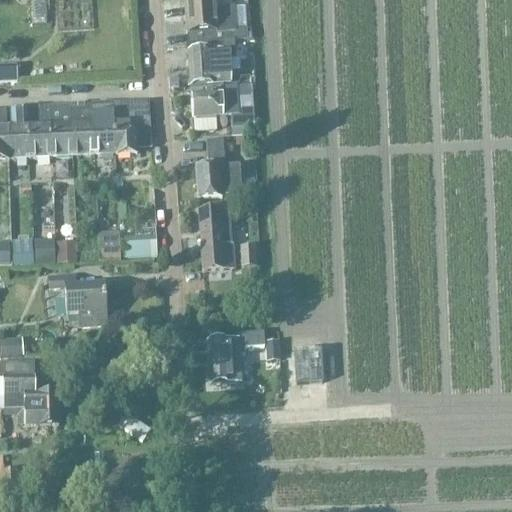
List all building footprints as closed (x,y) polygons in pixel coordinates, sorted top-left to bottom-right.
[(232,43),(245,43),(245,34),(244,11),(234,12),(234,8),(214,9),(213,0),(183,0),(186,34),(187,46),(216,44),(232,43)] [(234,61),(232,43),(216,44),(187,46),(188,54),(190,87),(222,84),(230,84),(229,61),(234,61)] [(252,129),(251,116),(250,88),(221,90),(221,94),(190,96),(192,120),(193,132),(210,131),(209,119),(230,118),(231,130),(231,138),(250,138),(249,129),(252,129)] [(115,158),(137,157),(135,127),(150,126),(148,103),(112,105),(115,157),(115,158)] [(112,105),(91,106),(94,158),(115,157),(112,105)] [(72,159),(94,158),(91,106),(70,108),(72,159)] [(48,108),(27,110),(30,161),(51,160),(48,108)] [(72,159),(70,108),(48,108),(51,160),(72,159)] [(7,133),(8,162),(30,161),(27,110),(8,111),(9,132),(7,133)] [(8,162),(7,133),(6,133),(5,113),(0,112),(0,162),(8,163),(8,162)] [(225,175),(223,143),(206,144),(207,168),(195,169),(197,201),(222,199),(221,197),(233,196),(232,175),(225,175)] [(202,273),(233,271),(229,211),(199,213),(202,273)] [(116,255),(116,240),(95,240),(95,254),(116,255)] [(73,274),(74,248),(54,247),(54,273),(73,274)] [(120,249),(120,265),(151,264),(150,248),(120,249)] [(244,270),(258,269),(256,248),(242,249),(244,270)] [(73,279),(46,281),(47,293),(59,292),(60,301),(65,300),(66,319),(77,318),(78,331),(105,329),(102,290),(74,292),(73,279)] [(263,341),(256,342),(256,335),(236,337),(236,342),(207,344),(210,387),(239,385),(238,361),(258,360),(257,356),(264,355),(263,341)] [(21,341),(0,342),(0,359),(23,358),(21,341)] [(277,345),(266,346),(267,363),(278,363),(277,345)] [(321,353),(294,355),(296,387),(322,385),(321,353)] [(34,396),(34,381),(34,364),(0,364),(0,381),(2,381),(2,397),(0,396),(0,404),(3,405),(4,412),(24,412),(24,428),(58,428),(58,395),(34,396)]
